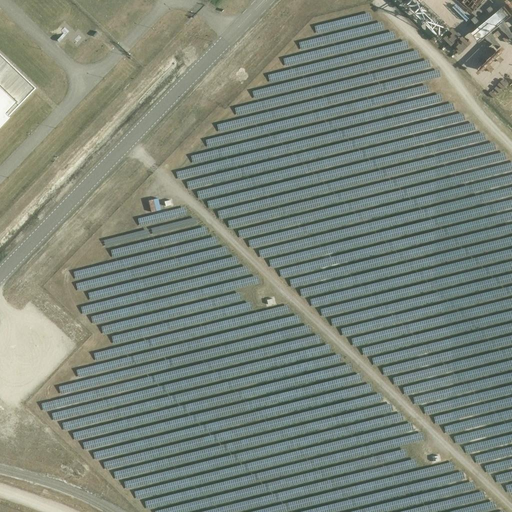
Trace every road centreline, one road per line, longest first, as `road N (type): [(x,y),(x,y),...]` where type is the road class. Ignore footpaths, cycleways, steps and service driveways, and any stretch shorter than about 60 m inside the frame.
road 1 (track): [(128,142),(511,509)]
road 2 (unclassified): [(266,0),(0,275)]
